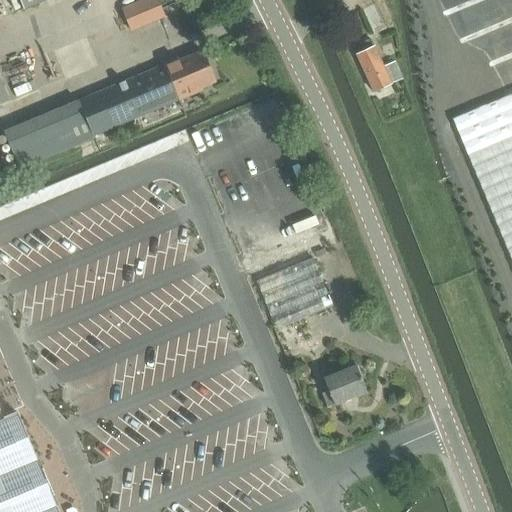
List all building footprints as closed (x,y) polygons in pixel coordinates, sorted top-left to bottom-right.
[(19,0),(24,10),(46,0),(19,0)] [(158,0),(149,0),(123,10),(132,32),(166,19),(158,0)] [(368,40),(353,47),(357,55),(374,91),(402,78),(395,61),(384,67),(374,47),(372,48),(368,40)] [(180,62),(179,60),(164,66),(78,102),(77,101),(5,131),(21,170),(94,139),(93,136),(179,101),(211,86),(211,85),(215,83),(203,52),(180,62)] [(0,106),(9,102),(0,79),(0,106)] [(511,94),(452,120),(511,262),(511,94)] [(257,281),(277,330),(333,307),(313,258),(257,281)] [(356,366),(323,379),(329,392),(322,394),(328,409),(367,392),(356,366)] [(0,511),(55,511),(54,507),(16,414),(3,419),(0,410),(0,511)]
